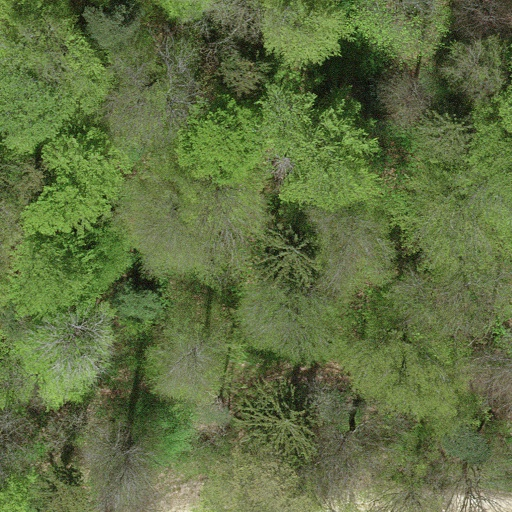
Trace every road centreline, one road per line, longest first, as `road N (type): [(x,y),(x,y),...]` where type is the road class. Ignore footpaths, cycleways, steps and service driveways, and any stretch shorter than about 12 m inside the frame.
road 1 (track): [(511,381),(218,375),(69,401),(0,402)]
road 2 (unclassified): [(280,511),(404,502),(505,511)]
